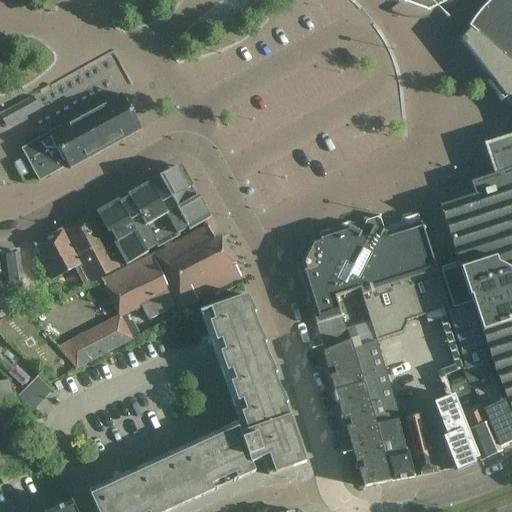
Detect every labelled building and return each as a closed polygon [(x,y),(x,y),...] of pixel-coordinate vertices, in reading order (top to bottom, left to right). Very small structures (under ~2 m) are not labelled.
[(405,0),(408,6),(425,12),(441,5),(442,0),(405,0)] [(471,31),(462,42),(508,99),(511,103),(511,0),(493,0),(489,3),(479,14),(470,26),(469,28),(468,28),(471,31)] [(142,132),(122,95),(51,134),(51,135),(23,151),(40,182),(69,166),(71,170),(142,132)] [(189,231),(211,219),(199,197),(197,199),(191,188),(193,187),(181,166),(159,178),(161,180),(151,186),(150,183),(128,195),(130,198),(119,204),(118,201),(97,213),(109,235),(111,234),(117,244),(114,245),(127,266),(148,254),(147,252),(157,247),(158,249),(180,236),(179,234),(188,229),(189,231)] [(454,264),(440,268),(454,309),(471,304),(470,299),(471,299),(473,298),(491,354),(497,371),(511,409),(511,170),(472,184),(476,197),(442,208),(444,216),(461,267),(456,269),(454,264)] [(92,216),(37,245),(55,279),(76,268),(84,283),(87,282),(88,284),(119,268),(92,216)] [(309,240),(297,263),(317,325),(342,317),(336,298),(361,289),(378,341),(404,333),(409,322),(409,321),(425,316),(444,310),(449,308),(422,223),(389,234),(374,226),(369,237),(349,227),(309,240)] [(217,241),(210,227),(103,282),(121,316),(59,348),(77,369),(141,336),(133,321),(130,323),(126,315),(142,307),(149,321),(179,306),(181,309),(242,278),(222,239),(217,241)] [(22,307),(30,305),(23,286),(23,282),(18,252),(2,254),(2,255),(7,285),(8,292),(22,307)] [(2,255),(0,255),(0,295),(8,292),(7,285),(2,255)] [(258,326),(249,302),(250,302),(248,296),(200,313),(200,315),(206,313),(247,431),(241,434),(239,428),(91,496),(97,511),(169,511),(255,473),(252,465),(262,460),(269,475),(274,473),(275,475),(306,464),(290,417),(289,417),(281,393),(282,392),(278,385),(270,363),(271,362),(267,354),(260,332),(258,326)] [(454,309),(450,311),(466,368),(463,370),(464,372),(467,381),(469,385),(471,384),(494,435),(499,449),(502,447),(511,443),(511,421),(499,390),(496,382),(486,355),(471,304),(454,309)] [(444,310),(425,316),(428,323),(440,319),(455,366),(437,372),(447,399),(433,405),(459,467),(479,459),(445,376),(463,370),(444,310)] [(343,317),(317,325),(325,353),(350,341),(343,317)] [(179,350),(199,341),(190,322),(170,331),(179,350)] [(325,353),(324,353),(336,393),(333,393),(337,404),(339,404),(342,413),(354,451),(362,479),(365,488),(380,485),(389,483),(389,482),(391,482),(389,471),(388,469),(381,442),(378,429),(377,425),(370,404),(367,395),(350,341),(325,353)] [(377,342),(355,349),(378,425),(377,425),(378,429),(381,442),(388,469),(389,471),(391,482),(392,483),(414,478),(411,464),(401,421),(397,409),(377,342)] [(0,394),(16,393),(10,381),(0,382),(0,394)] [(467,381),(451,388),(461,415),(468,433),(469,433),(474,445),(479,459),(481,458),(499,449),(494,435),(471,384),(469,385),(467,381)] [(0,407),(22,404),(16,393),(0,394),(0,407)] [(22,404),(0,407),(0,413),(3,419),(28,415),(22,404)] [(426,416),(401,421),(411,464),(414,478),(440,473),(426,416)] [(4,451),(17,478),(29,472),(16,445),(4,451)] [(0,453),(0,475),(2,479),(4,484),(17,478),(4,451),(0,453)] [(76,511),(72,501),(71,502),(73,508),(63,511),(76,511)]
